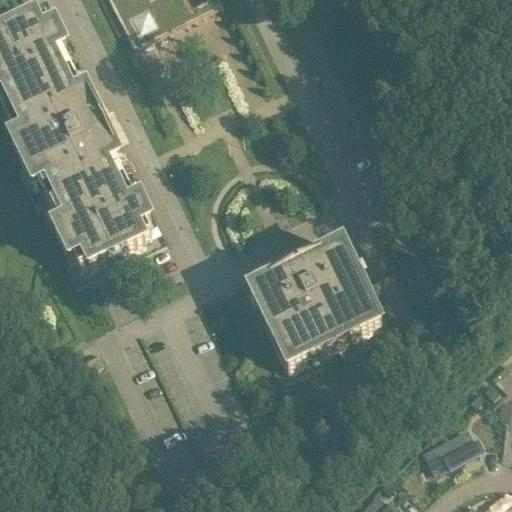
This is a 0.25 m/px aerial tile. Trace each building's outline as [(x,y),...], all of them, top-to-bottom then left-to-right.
[(111,0),(136,52),(221,11),(216,0),(111,0)] [(11,143),(23,167),(103,129),(97,116),(98,116),(87,94),(82,96),(63,55),(67,53),(56,30),(52,32),(47,22),(39,26),(37,22),(0,39),(0,107),(16,141),(11,143)] [(109,141),(103,129),(23,167),(34,192),(39,189),(59,230),(54,232),(70,266),(74,264),(79,274),(87,270),(90,274),(145,248),(143,243),(151,239),(146,229),(151,227),(140,204),(135,207),(116,166),(120,163),(110,141),(109,141)] [(351,270),(342,250),(248,296),(258,315),(263,313),(268,324),(263,326),(287,375),(309,364),(307,359),(317,354),(320,359),(348,345),(346,340),(356,335),(359,340),(380,329),(356,280),(351,283),(346,272),(351,270)] [(419,323),(393,271),(370,282),(396,334),(419,323)] [(106,370),(100,359),(82,367),(88,378),(106,370)] [(478,400),(469,409),(475,415),(484,406),(478,400)] [(457,440),(422,459),(429,472),(439,466),(445,478),(483,457),(477,446),(464,453),(457,440)] [(391,486),(382,495),(388,500),(397,492),(391,486)] [(377,501),(367,511),(394,511),(391,508),(388,511),(377,501)]
